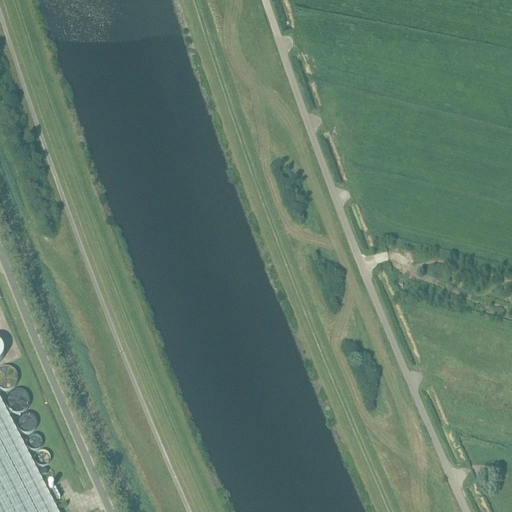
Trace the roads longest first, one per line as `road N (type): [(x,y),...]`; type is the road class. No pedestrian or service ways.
road 1 (unclassified): [(466,511),(326,176),(263,0)]
road 2 (track): [(197,0),(264,199),(395,511)]
road 3 (unclassified): [(0,256),(106,511)]
